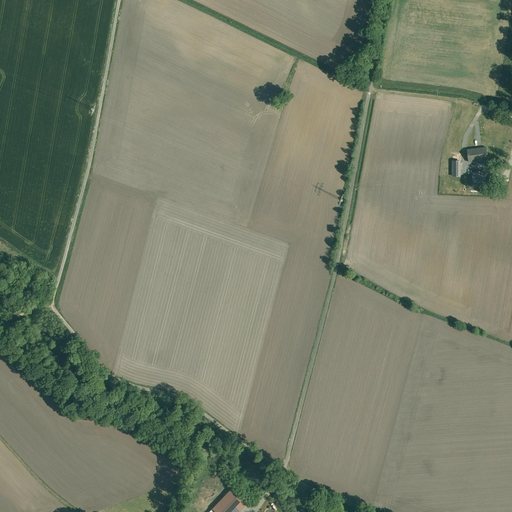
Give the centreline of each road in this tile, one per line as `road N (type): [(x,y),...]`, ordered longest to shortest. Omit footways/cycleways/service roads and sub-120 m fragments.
road 1 (unclassified): [(117,0),(97,118),(47,297),(107,378),(179,401),(284,469)]
road 2 (unclassified): [(284,469),(351,197),(385,0)]
